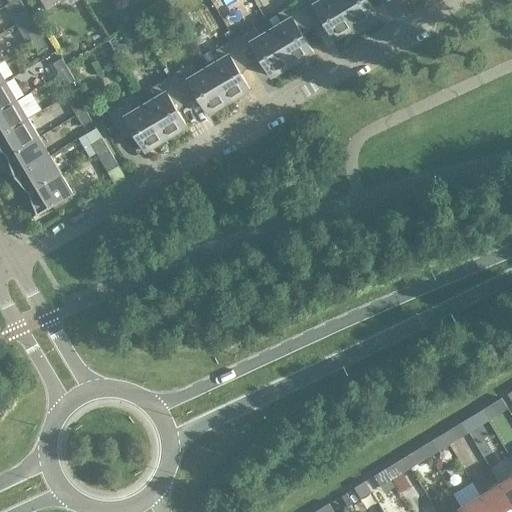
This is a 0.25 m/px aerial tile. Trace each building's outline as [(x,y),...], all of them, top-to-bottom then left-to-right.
[(25,9),(20,0),(14,0),(10,3),(16,14),(25,9)] [(39,0),(46,11),(64,0),(39,0)] [(298,0),(297,1),(310,23),(320,17),(333,39),(341,35),(342,37),(352,31),(351,29),(355,27),(338,0),(298,0)] [(338,0),(355,27),(358,24),(360,27),(370,21),(368,19),(376,14),(367,0),(338,0)] [(310,23),(297,1),(277,13),(283,22),(271,29),(292,64),(295,62),(297,64),(307,58),(305,56),(313,51),(300,29),(310,23)] [(41,35),(34,24),(25,29),(32,40),(41,35)] [(254,27),(234,38),(247,60),(257,54),(270,77),(278,72),(279,74),(289,69),(288,66),(292,64),(271,29),(259,37),(254,27)] [(48,46),(41,35),(32,40),(38,52),(48,46)] [(247,60),(234,38),(214,50),(220,60),(208,67),(229,101),(232,99),(234,101),(244,96),(242,93),(250,89),(237,66),(247,60)] [(52,64),(59,75),(68,69),(61,58),(52,64)] [(191,64),(171,76),(184,98),(194,92),(207,114),(215,109),(216,112),(226,106),(225,103),(229,101),(208,67),(196,74),(191,64)] [(75,80),(68,69),(59,75),(66,86),(75,80)] [(184,98),(171,76),(151,87),(157,97),(145,104),(166,139),(169,136),(171,139),(181,133),(179,131),(187,126),(174,104),(184,98)] [(0,110),(17,100),(6,82),(0,85),(0,110)] [(97,101),(91,91),(84,95),(90,105),(97,101)] [(85,109),(78,98),(69,104),(76,115),(85,109)] [(0,135),(28,119),(17,100),(0,110),(0,135)] [(162,141),(166,139),(145,104),(133,111),(128,102),(107,114),(120,135),(131,129),(145,151),(152,147),(153,149),(163,143),(162,141)] [(92,121),(85,109),(76,115),(83,126),(92,121)] [(39,137),(28,119),(0,135),(0,148),(1,150),(5,148),(9,155),(39,137)] [(50,156),(39,137),(9,155),(13,163),(10,165),(15,177),(50,156)] [(107,147),(102,138),(91,145),(96,153),(107,147)] [(119,166),(107,147),(96,153),(108,173),(119,166)] [(61,175),(50,156),(15,177),(23,187),(27,185),(31,192),(61,175)] [(72,194),(61,175),(31,192),(36,200),(32,202),(37,215),(53,205),(55,209),(69,201),(67,197),(72,194)] [(501,398),(490,405),(497,416),(508,409),(501,398)] [(479,426),(473,415),(462,422),(468,432),(479,426)] [(468,432),(462,422),(452,428),(458,439),(468,432)] [(438,451),(432,440),(421,447),(428,457),(438,451)] [(428,457),(421,447),(411,453),(417,464),(428,457)] [(401,473),(395,462),(384,469),(391,480),(401,473)] [(391,480),(384,469),(374,476),(380,486),(391,480)] [(508,478),(500,484),(499,484),(511,505),(511,473),(507,477),(508,478)] [(371,491),(365,481),(354,488),(360,498),(371,491)] [(489,490),(480,496),(489,511),(511,511),(511,505),(499,484),(500,484),(498,481),(497,482),(498,483),(488,489),(489,490)] [(346,493),(342,496),(347,506),(352,503),(346,493)] [(459,509),(460,511),(489,511),(480,496),(479,493),(478,494),(468,500),(469,502),(459,509)] [(333,511),(328,503),(318,509),(319,511),(333,511)]
